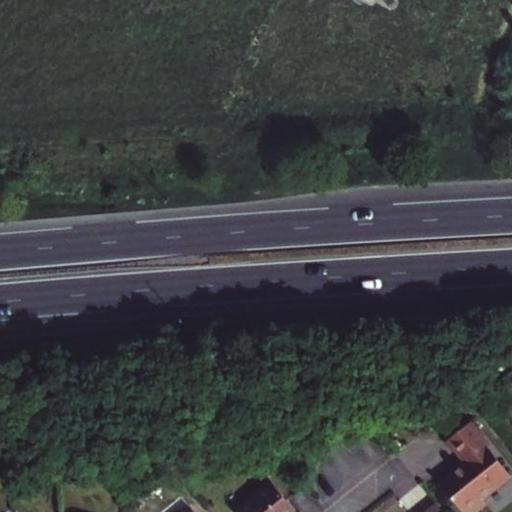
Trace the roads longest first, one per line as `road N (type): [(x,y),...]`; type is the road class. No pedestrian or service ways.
road 1 (trunk): [(511,215),(0,251)]
road 2 (trunk): [(0,301),(511,266)]
